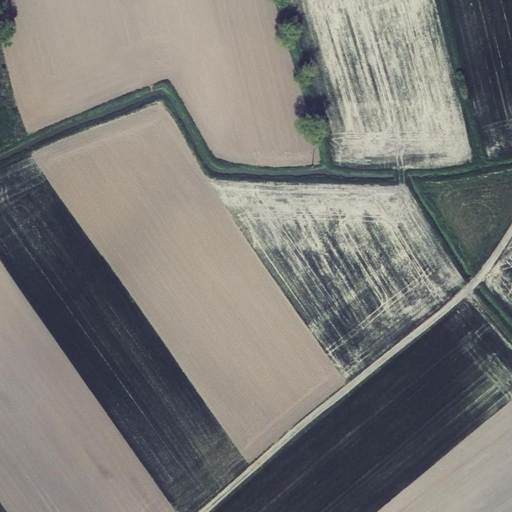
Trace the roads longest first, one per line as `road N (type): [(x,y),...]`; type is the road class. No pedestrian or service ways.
road 1 (track): [(202,511),(459,296),(511,231)]
road 2 (track): [(399,181),(437,253),(511,343)]
